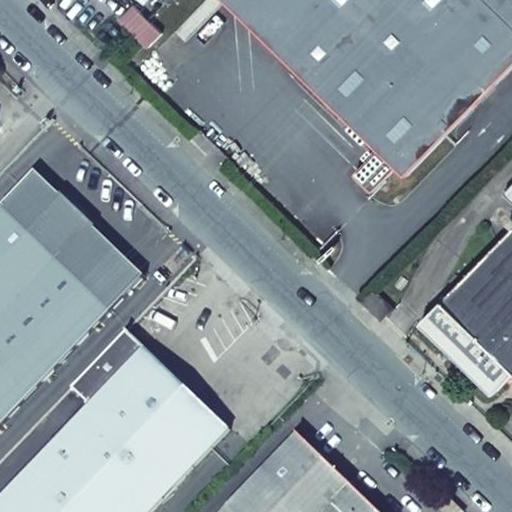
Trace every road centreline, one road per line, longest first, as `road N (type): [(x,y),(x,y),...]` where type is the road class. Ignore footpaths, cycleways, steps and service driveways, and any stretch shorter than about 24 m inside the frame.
road 1 (unclassified): [(511,508),(92,103),(2,0)]
road 2 (unknown): [(398,312),(511,170)]
road 3 (unknown): [(507,424),(398,312)]
